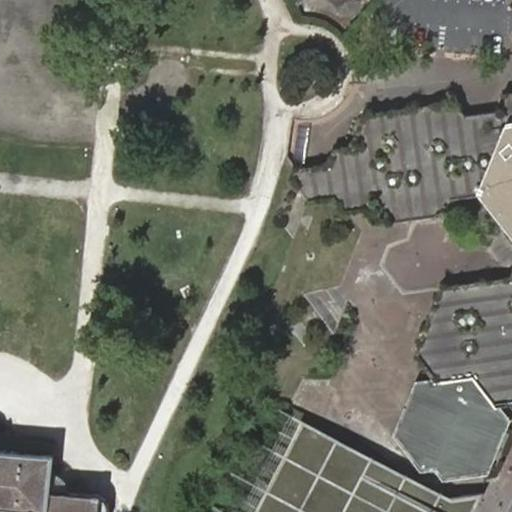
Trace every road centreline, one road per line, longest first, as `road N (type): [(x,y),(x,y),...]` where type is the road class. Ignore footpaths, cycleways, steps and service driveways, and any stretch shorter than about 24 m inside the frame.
road 1 (track): [(288,108),(261,209),(121,511)]
road 2 (track): [(121,0),(78,414)]
road 3 (track): [(268,53),(265,79),(277,101),(301,111),(335,97),(344,74),(331,41),(297,31),(275,43)]
